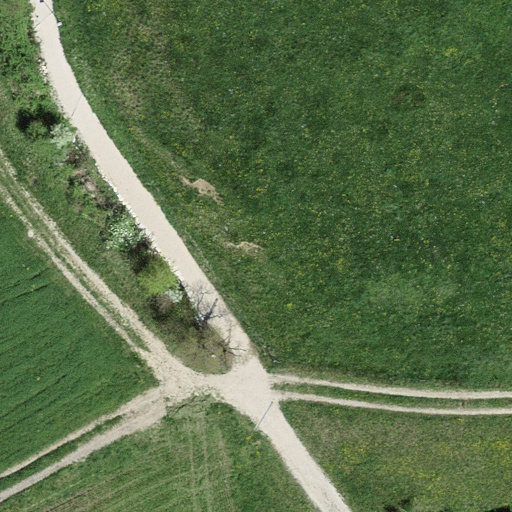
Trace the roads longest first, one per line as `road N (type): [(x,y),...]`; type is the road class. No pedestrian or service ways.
road 1 (track): [(257,395),(176,379),(62,259),(0,173)]
road 2 (track): [(511,404),(257,395)]
